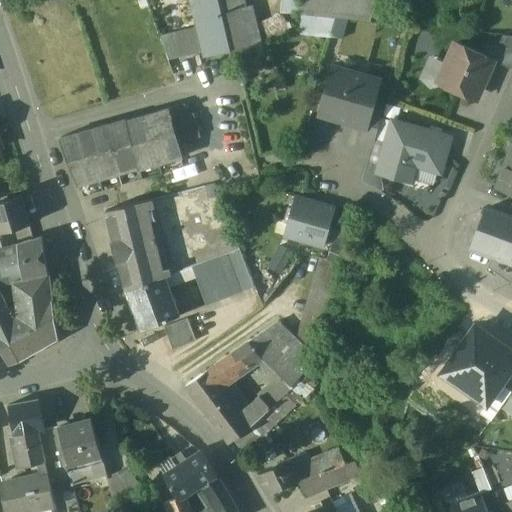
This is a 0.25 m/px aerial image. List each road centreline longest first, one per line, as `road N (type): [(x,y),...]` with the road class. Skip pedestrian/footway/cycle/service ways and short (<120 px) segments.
road 1 (secondary): [(0,33),(56,217),(110,354)]
road 2 (tertiary): [(110,354),(227,463),(256,511)]
road 3 (residential): [(432,252),(383,204),(307,161)]
road 4 (residential): [(432,252),(493,109)]
